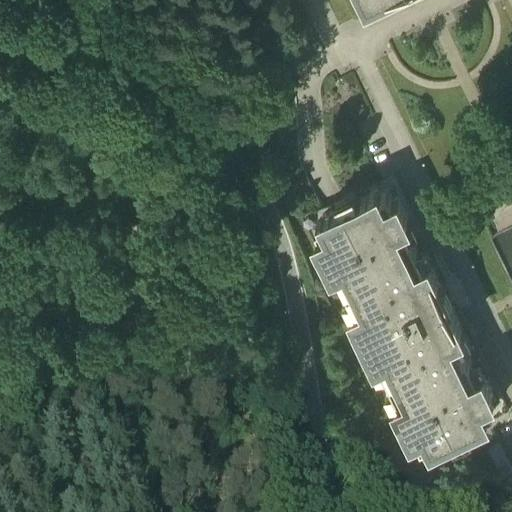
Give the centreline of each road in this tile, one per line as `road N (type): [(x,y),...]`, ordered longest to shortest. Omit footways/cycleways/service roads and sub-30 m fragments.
road 1 (unclassified): [(330,511),(287,263),(263,206),(242,173),(78,0)]
road 2 (residential): [(511,378),(350,34)]
